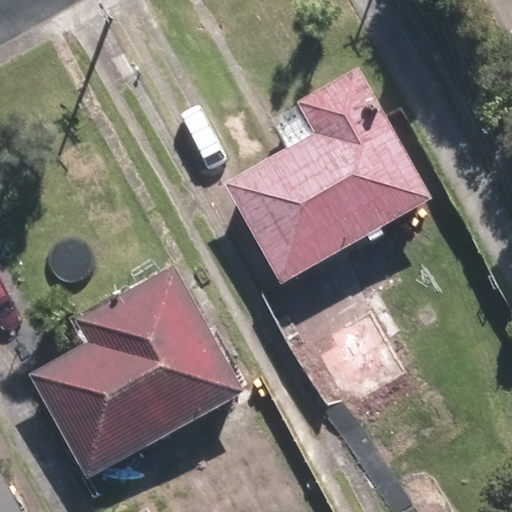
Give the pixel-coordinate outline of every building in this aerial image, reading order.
[(311,148),(225,198),(275,282),(412,202),(345,87),(294,117),(311,148)] [(121,347),(57,381),(103,467),(254,388),(194,276),(107,322),(121,347)] [(412,374),(376,305),(307,341),(343,410),(412,374)] [(0,511),(35,511),(0,444),(0,511)] [(189,511),(171,478),(126,502),(131,511),(189,511)]
